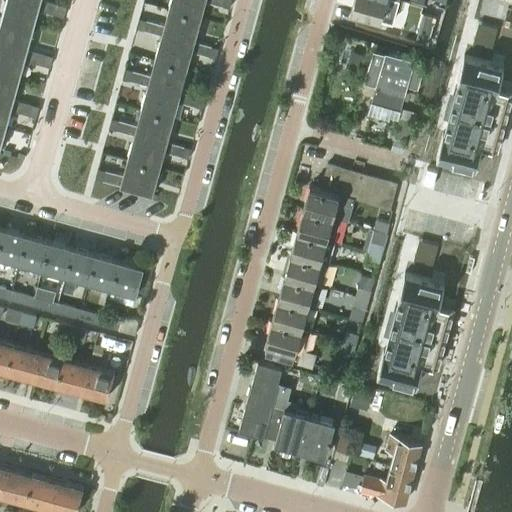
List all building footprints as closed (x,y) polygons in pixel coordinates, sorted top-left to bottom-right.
[(4,0),(0,16),(7,18),(8,17),(26,23),(26,22),(30,7),(37,9),(54,13),(63,16),(64,10),(65,5),(57,3),(45,0),(4,0)] [(169,0),(167,8),(174,10),(175,9),(193,14),(193,13),(197,0),(202,0),(205,0),(222,5),(229,7),(230,0),(169,0)] [(353,0),(350,10),(391,22),(392,22),(398,0),(353,0)] [(409,2),(406,12),(418,15),(421,6),(409,2)] [(139,17),(136,27),(143,29),(160,33),(161,32),(193,41),(194,40),(201,15),(193,13),(193,14),(175,9),(174,10),(170,25),(163,23),(146,19),(139,17)] [(0,42),(26,50),(26,49),(33,24),(26,22),(26,23),(8,17),(7,18),(3,33),(0,32),(0,42)] [(481,23),(475,42),(499,49),(504,29),(481,23)] [(425,26),(421,39),(434,43),(438,30),(425,26)] [(160,33),(154,59),(161,61),(161,60),(179,65),(180,64),(184,49),(191,51),(208,55),(215,57),(218,47),(211,45),(194,40),(193,41),(161,32),(160,33)] [(337,36),(335,46),(345,49),(348,39),(337,36)] [(0,69),(12,73),(12,72),(16,57),(24,59),(41,63),(49,66),(52,56),(43,53),(26,49),(26,50),(0,42),(0,69)] [(385,53),(373,50),(364,83),(375,86),(372,99),(399,107),(405,85),(415,88),(422,64),(412,61),(412,60),(385,52),(385,53)] [(443,131),(436,155),(476,166),(482,144),(497,148),(511,94),(511,91),(497,88),(503,65),(464,55),(457,79),(458,80),(455,93),(448,118),(444,131),(443,131)] [(125,67),(122,77),(130,79),(147,84),(147,83),(180,92),(180,91),(187,66),(180,64),(179,65),(161,60),(161,61),(157,75),(149,73),(132,69),(125,67)] [(0,96),(12,100),(13,99),(20,74),(12,72),(12,73),(0,69),(0,96)] [(147,84),(140,109),(147,111),(147,110),(166,115),(166,114),(170,99),(177,101),(194,105),(201,107),(204,97),(197,95),(180,91),(180,92),(147,83),(147,84)] [(0,117),(3,107),(10,109),(27,114),(35,116),(38,106),(30,103),(13,99),(12,100),(0,96),(0,117)] [(112,117),(109,127),(133,134),(133,133),(166,142),(166,141),(173,116),(166,114),(166,115),(147,110),(147,111),(143,126),(136,124),(124,120),(112,117)] [(399,118),(391,145),(404,148),(412,121),(399,118)] [(133,134),(126,159),(133,161),(134,160),(152,165),(152,164),(156,149),(164,151),(180,156),(188,158),(190,147),(183,145),(166,141),(166,142),(133,133),(133,134)] [(98,167),(95,178),(126,186),(152,193),(159,166),(152,164),(152,165),(134,160),(133,161),(129,176),(122,174),(110,171),(98,167)] [(326,162),(319,188),(331,191),(339,166),(326,162)] [(339,166),(331,191),(338,193),(343,195),(351,169),(339,166)] [(351,169),(343,195),(354,198),(362,172),(351,169)] [(423,171),(418,187),(427,190),(432,174),(423,171)] [(362,172),(354,198),(366,201),(374,176),(362,172)] [(374,176),(366,201),(378,204),(385,179),(374,176)] [(385,179),(378,204),(389,208),(396,182),(385,179)] [(308,184),(301,208),(332,216),(341,219),(348,220),(354,198),(343,195),(338,193),(331,191),(319,188),(308,184)] [(301,208),(295,230),(335,241),(341,219),(332,216),(301,208)] [(385,231),(388,221),(375,218),(373,228),(385,231)] [(0,255),(19,261),(27,233),(4,227),(0,239),(0,255)] [(379,254),(385,231),(373,228),(367,250),(379,254)] [(295,230),(289,252),(329,263),(335,241),(295,230)] [(42,267),(50,239),(27,233),(19,261),(42,267)] [(65,273),(73,246),(50,239),(42,267),(65,273)] [(419,240),(414,260),(438,267),(443,247),(419,240)] [(88,280),(96,252),(73,246),(65,273),(88,280)] [(376,264),(379,254),(367,250),(364,261),(376,264)] [(111,286),(119,258),(96,252),(88,280),(111,286)] [(289,252),(283,275),(313,283),(322,286),(329,263),(289,252)] [(135,293),(143,265),(119,258),(111,286),(135,293)] [(383,348),(377,372),(417,383),(423,361),(438,366),(453,309),(438,304),(444,282),(404,272),(398,296),(399,296),(396,309),(389,335),(385,348),(383,348)] [(283,275),(277,298),(308,306),(316,309),(322,286),(313,283),(283,275)] [(367,298),(369,289),(357,286),(355,294),(367,298)] [(26,303),(29,294),(11,289),(9,298),(26,303)] [(364,309),(367,298),(355,294),(352,306),(364,309)] [(49,309),(52,300),(33,295),(31,304),(49,309)] [(277,298),(271,318),(307,328),(310,319),(305,317),(308,306),(277,298)] [(74,316),(77,307),(58,301),(55,311),(74,316)] [(4,317),(19,322),(22,311),(7,307),(4,317)] [(96,322),(99,313),(80,308),(77,317),(96,322)] [(22,311),(19,322),(33,326),(36,315),(22,311)] [(119,328),(122,319),(103,314),(101,323),(119,328)] [(266,343),(263,353),(313,367),(317,352),(306,349),(312,330),(307,328),(271,318),(264,342),(266,343)] [(55,333),(68,337),(71,325),(59,321),(55,333)] [(86,329),(71,325),(68,337),(82,341),(86,329)] [(355,342),(357,334),(345,330),(343,338),(355,342)] [(0,338),(0,368),(6,370),(14,342),(0,338)] [(352,354),(355,342),(343,338),(339,350),(352,354)] [(14,342),(6,370),(31,377),(38,349),(14,342)] [(95,344),(91,356),(100,358),(104,346),(95,344)] [(38,349),(31,377),(56,384),(63,356),(38,349)] [(63,356),(56,384),(81,390),(88,362),(63,356)] [(283,410),(271,406),(278,381),(277,381),(280,368),(257,361),(238,430),(263,437),(264,434),(276,437),(274,443),(299,450),(309,413),(284,406),(283,410)] [(88,362),(81,390),(107,397),(114,369),(88,362)] [(346,400),(350,384),(338,380),(333,397),(346,400)] [(355,388),(350,406),(367,410),(371,392),(355,388)] [(325,457),(335,420),(309,413),(299,450),(325,457)] [(352,453),(357,431),(341,427),(335,449),(352,453)] [(412,471),(420,442),(389,434),(385,449),(393,451),(390,465),(412,471)] [(404,501),(412,471),(390,465),(379,462),(375,477),(364,474),(360,488),(404,501)] [(0,493),(24,500),(32,472),(7,465),(0,491),(0,493)] [(49,506),(57,479),(32,472),(24,500),(49,506)] [(70,511),(75,511),(83,486),(57,479),(49,506),(70,511)]
